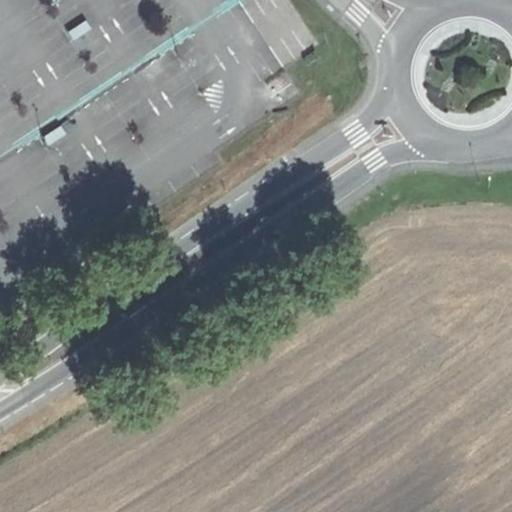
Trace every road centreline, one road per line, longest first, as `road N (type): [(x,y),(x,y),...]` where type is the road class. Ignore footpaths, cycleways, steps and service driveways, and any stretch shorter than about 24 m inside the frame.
road 1 (secondary): [(0,407),(212,275),(374,161),(437,140)]
road 2 (secondary): [(395,95),(0,372)]
